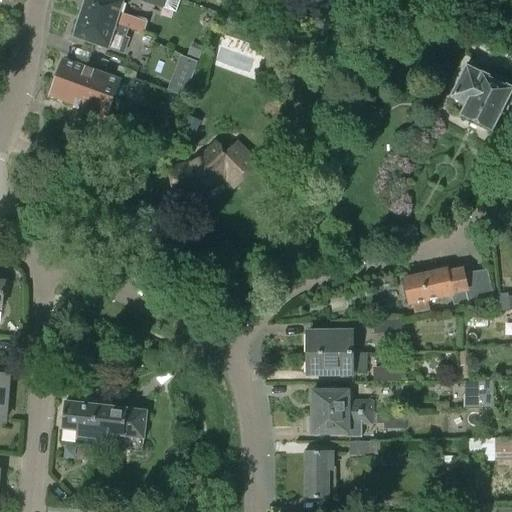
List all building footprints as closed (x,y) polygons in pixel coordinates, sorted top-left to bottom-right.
[(84,0),(85,2),(82,13),(128,28),(146,34),(150,22),(119,13),(123,0),(84,0)] [(134,0),(162,10),(165,0),(134,0)] [(128,28),(82,13),(78,25),(75,26),(73,32),(75,35),(74,38),(124,54),(128,40),(124,39),(128,28)] [(457,43),(464,31),(448,22),(441,34),(457,43)] [(192,43),(186,56),(197,61),(203,48),(192,43)] [(59,74),(56,82),(98,96),(99,92),(114,98),(120,81),(64,61),(63,65),(60,65),(57,72),(59,74)] [(117,72),(134,78),(138,67),(121,61),(117,72)] [(468,69),(453,97),(469,105),(463,116),(490,130),(510,90),(468,69)] [(192,85),(175,79),(169,96),(186,103),(192,85)] [(98,96),(56,82),(50,98),(82,110),(81,115),(89,118),(87,123),(107,130),(111,119),(107,118),(114,98),(99,92),(98,96)] [(160,103),(155,116),(173,123),(178,109),(160,103)] [(178,140),(189,145),(200,123),(188,117),(178,140)] [(163,121),(157,138),(169,142),(174,125),(163,121)] [(169,142),(157,138),(154,148),(165,152),(169,142)] [(190,165),(170,167),(172,176),(171,177),(172,185),(175,187),(176,194),(201,189),(203,191),(217,182),(217,179),(221,175),(234,188),(258,167),(240,148),(230,157),(216,143),(203,157),(190,165)] [(413,243),(415,237),(413,231),(408,228),(402,230),(399,235),(401,242),(406,245),(413,243)] [(406,288),(402,289),(404,301),(408,300),(409,305),(413,304),(415,313),(430,310),(428,301),(451,296),(453,303),(491,296),(487,270),(463,275),(462,271),(447,274),(446,271),(404,280),(406,288)] [(511,295),(498,297),(499,311),(511,309),(511,295)] [(374,321),(374,334),(400,334),(400,321),(374,321)] [(307,334),(307,354),(352,354),(351,334),(307,334)] [(307,354),(307,375),(368,374),(368,354),(352,354),(307,354)] [(373,370),(373,381),(399,381),(399,369),(373,370)] [(0,422),(4,422),(8,378),(0,376),(0,422)] [(464,383),(464,409),(494,409),(494,382),(464,383)] [(312,392),(312,413),(372,414),(372,403),(347,403),(348,392),(312,392)] [(60,444),(91,447),(94,420),(88,419),(89,405),(65,403),(61,430),(62,431),(60,444)] [(94,420),(91,447),(121,451),(122,437),(143,440),(146,412),(126,410),(126,409),(89,405),(88,419),(94,420)] [(312,413),(312,434),(347,435),(347,438),(362,438),(362,425),(372,425),(372,414),(312,413)] [(511,440),(494,440),(494,461),(511,461),(511,440)] [(350,457),(369,457),(369,442),(350,442),(350,457)] [(335,469),(332,469),(332,453),(306,453),(306,499),(335,499),(335,469)] [(434,507),(459,507),(459,482),(434,482),(434,507)]
